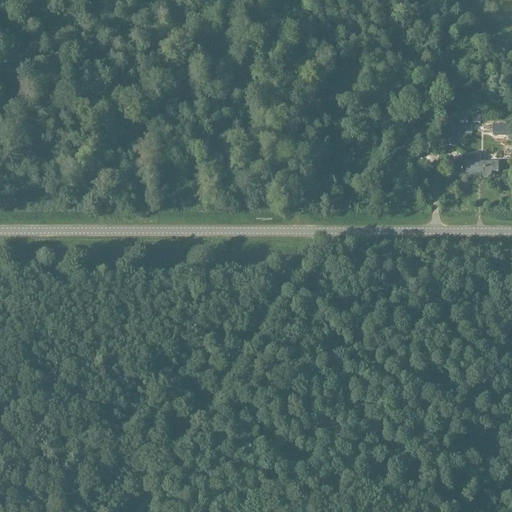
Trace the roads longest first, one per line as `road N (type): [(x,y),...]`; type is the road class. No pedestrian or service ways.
road 1 (tertiary): [(511,231),(0,231)]
road 2 (track): [(0,490),(32,470),(52,427),(115,363),(201,334),(270,270)]
road 3 (track): [(306,264),(141,290),(0,326)]
road 4 (track): [(137,511),(306,264)]
road 5 (track): [(306,264),(316,257),(374,299),(416,313),(511,287)]
road 6 (track): [(216,277),(160,268),(0,275)]
road 7 (track): [(0,449),(171,461)]
